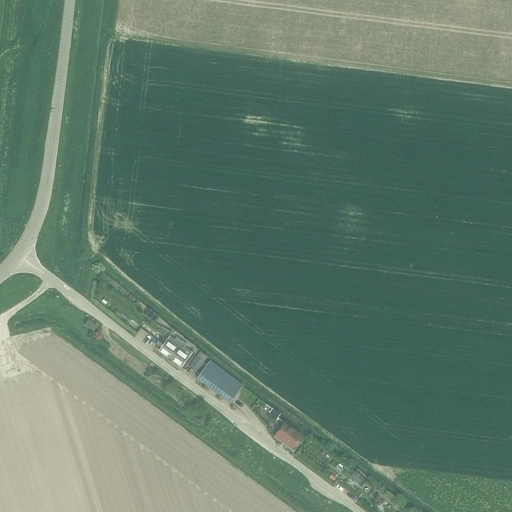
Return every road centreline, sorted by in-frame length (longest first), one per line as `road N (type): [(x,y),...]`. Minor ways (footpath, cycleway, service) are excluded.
road 1 (unclassified): [(357,511),(23,254)]
road 2 (tertiary): [(23,254),(42,206),(67,0)]
